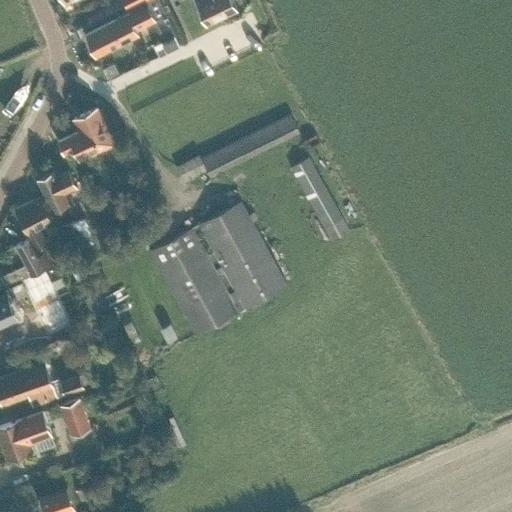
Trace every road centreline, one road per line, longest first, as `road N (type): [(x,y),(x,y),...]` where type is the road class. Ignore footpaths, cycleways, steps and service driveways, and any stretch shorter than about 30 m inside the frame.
road 1 (unknown): [(55,71),(109,87),(257,15)]
road 2 (unclassified): [(0,191),(55,71),(38,0)]
